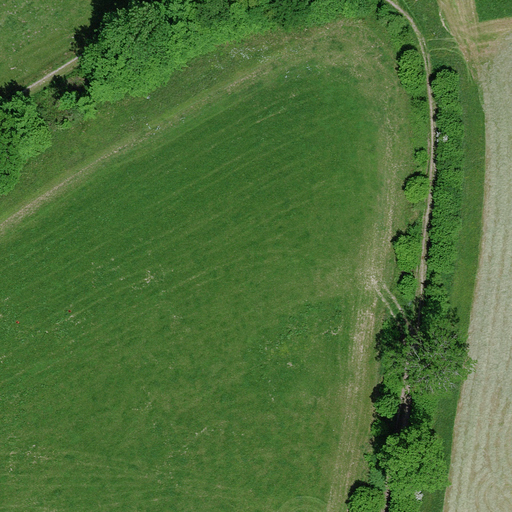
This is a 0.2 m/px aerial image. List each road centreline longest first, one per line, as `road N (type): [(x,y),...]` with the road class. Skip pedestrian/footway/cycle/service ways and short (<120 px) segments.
road 1 (track): [(395,511),(434,142),(426,57),(403,10),(385,0)]
road 2 (track): [(179,0),(0,103)]
road 3 (track): [(413,349),(377,281),(367,239)]
